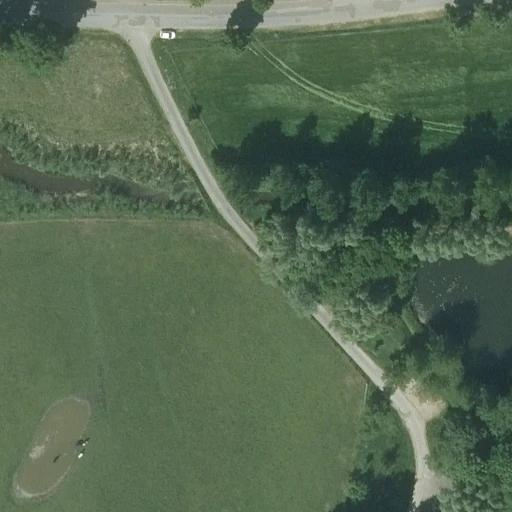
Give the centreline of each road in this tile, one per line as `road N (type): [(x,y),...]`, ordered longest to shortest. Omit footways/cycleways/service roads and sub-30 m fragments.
road 1 (residential): [(420,497),(415,426),(236,221)]
road 2 (residential): [(412,0),(256,17),(129,15)]
road 3 (residential): [(129,15),(203,176),(236,221)]
road 4 (residential): [(129,15),(0,15)]
